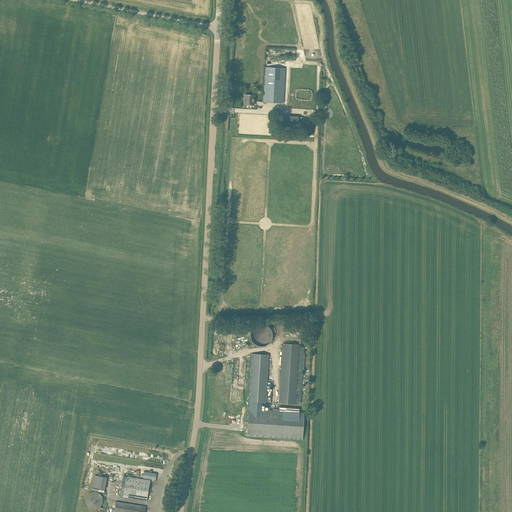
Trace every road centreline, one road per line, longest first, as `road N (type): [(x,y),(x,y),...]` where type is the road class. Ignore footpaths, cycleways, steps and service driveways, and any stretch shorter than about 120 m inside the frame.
road 1 (tertiary): [(180,511),(199,383),(217,28)]
road 2 (unclassified): [(217,28),(76,0)]
